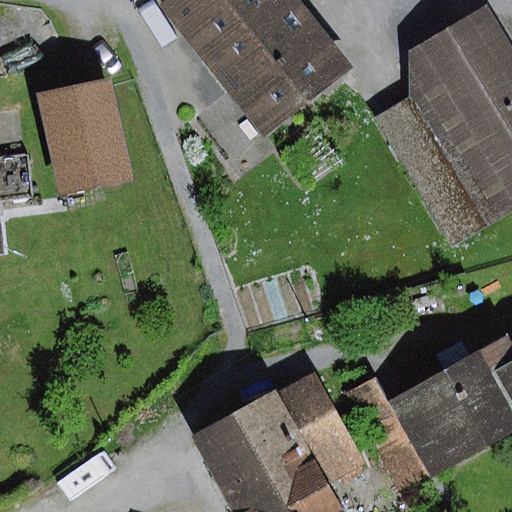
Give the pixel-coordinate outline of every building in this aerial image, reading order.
[(164,0),(157,6),(260,134),(346,65),(293,0),(164,0)] [(511,47),(486,4),(408,51),(409,95),(371,119),(449,247),(511,208),(511,47)] [(110,84),(34,100),(56,198),(132,181),(110,84)] [(441,371),(387,400),(429,477),(511,431),(511,414),(488,372),(476,350),(465,356),(459,344),(434,358),(441,371)] [(511,359),(488,372),(511,414),(511,359)] [(312,372),(184,441),(222,511),(337,511),(323,484),(362,463),(312,372)] [(372,379),(343,395),(396,493),(424,477),(372,379)]
